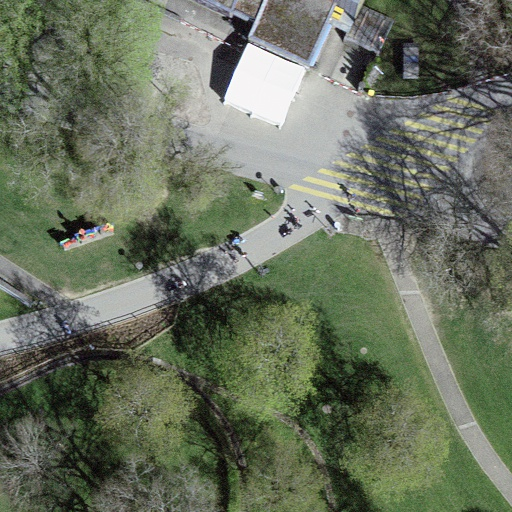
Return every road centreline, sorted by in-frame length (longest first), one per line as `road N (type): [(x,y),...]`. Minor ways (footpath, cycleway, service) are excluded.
road 1 (track): [(511,90),(478,101),(370,187)]
road 2 (unclassified): [(511,233),(370,187)]
